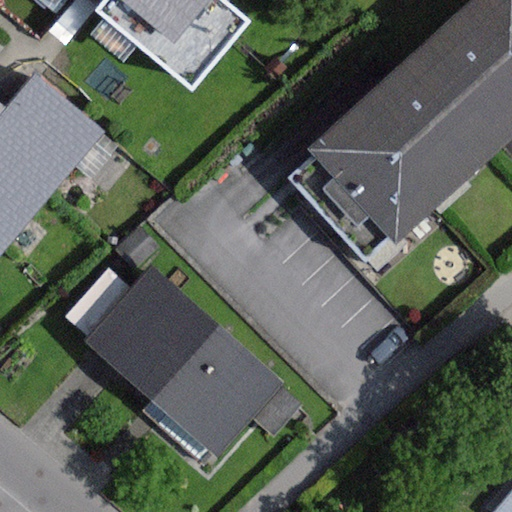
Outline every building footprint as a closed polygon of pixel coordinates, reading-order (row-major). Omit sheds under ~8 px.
[(197,83),(255,14),(238,0),(107,0),(104,5),(197,83)] [(511,0),(478,0),(290,173),(365,254),(511,119),(511,0)] [(41,66),(0,115),(0,255),(110,123),(41,66)] [(164,243),(148,227),(127,248),(143,264),(164,243)] [(256,406),(281,428),(304,401),(153,268),(137,286),(114,266),(72,313),(221,445),(256,406)] [(511,511),(511,498),(500,511),(511,511)]
